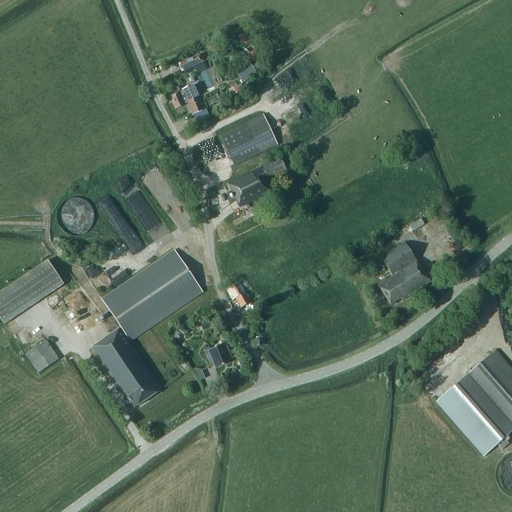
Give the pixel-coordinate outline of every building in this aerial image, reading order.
[(242,46),(250,42),(246,33),(238,37),(240,40),(242,46)] [(251,63),(259,59),(255,50),(247,54),(251,63)] [(200,55),(180,64),(183,71),(203,62),(200,55)] [(244,83),(256,72),(249,64),(237,75),(244,83)] [(197,83),(166,97),(169,103),(172,102),(175,110),(187,104),(192,114),(203,109),(197,96),(202,94),(197,83)] [(233,96),(240,92),(236,86),(229,90),(233,96)] [(277,144),(263,115),(219,136),(233,165),(277,144)] [(264,180),(286,169),(281,159),(258,169),(227,183),(238,206),(244,203),(246,208),(229,216),(236,232),(258,221),(251,206),(249,207),(247,202),(269,191),(264,180)] [(116,183),(126,198),(139,190),(129,174),(116,183)] [(124,215),(110,194),(97,203),(110,221),(113,219),(115,221),(124,215)] [(93,229),(91,202),(72,203),(73,207),(68,208),(69,218),(66,219),(67,231),(93,229)] [(410,226),(414,231),(424,224),(421,219),(410,226)] [(404,244),(381,259),(392,277),(386,280),(384,278),(376,283),(379,287),(378,288),(390,305),(401,298),(402,300),(430,281),(404,244)] [(121,327),(90,347),(120,391),(121,389),(134,408),(160,390),(128,342),(202,292),(173,250),(102,299),(121,327)] [(0,291),(0,318),(3,323),(63,283),(47,260),(0,291)] [(226,289),(232,300),(235,298),(240,308),(250,302),(245,293),(238,282),(226,289)] [(198,325),(201,333),(216,327),(213,319),(198,325)] [(232,358),(223,336),(202,345),(211,368),(214,366),(216,369),(230,363),(229,360),(232,358)] [(25,354),(38,372),(58,358),(45,339),(25,354)] [(511,369),(495,350),(436,402),(484,456),(497,445),(501,450),(508,444),(504,439),(511,431),(511,369)]
